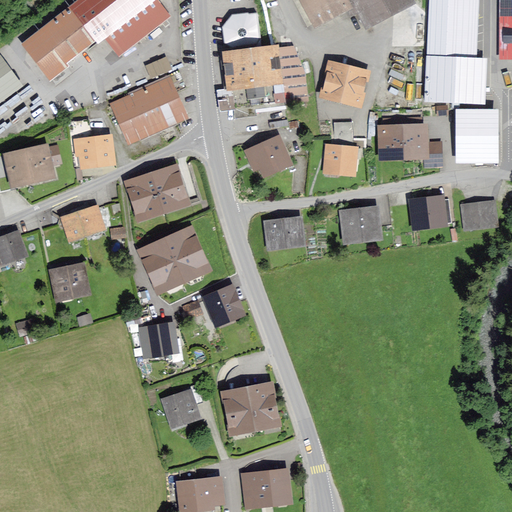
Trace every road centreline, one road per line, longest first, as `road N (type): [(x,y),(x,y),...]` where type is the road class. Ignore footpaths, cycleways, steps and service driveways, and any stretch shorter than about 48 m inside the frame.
road 1 (residential): [(231,213),(453,178),(511,177)]
road 2 (secondary): [(231,213),(311,444)]
road 3 (unclassified): [(214,135),(0,225)]
road 4 (unknown): [(80,0),(36,32),(27,51),(33,67),(61,75),(132,66)]
road 5 (secondary): [(202,0),(214,135)]
road 6 (residential): [(235,511),(238,463),(311,444)]
